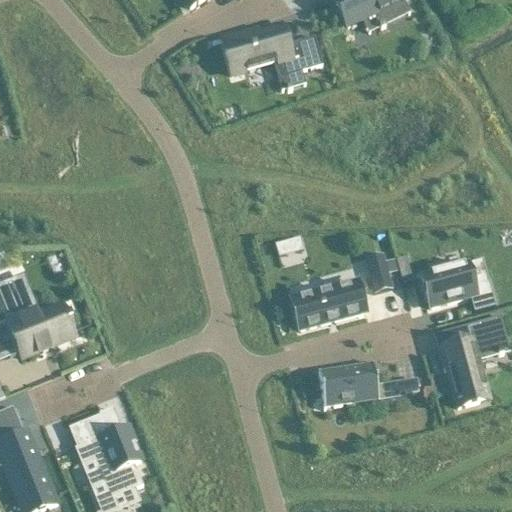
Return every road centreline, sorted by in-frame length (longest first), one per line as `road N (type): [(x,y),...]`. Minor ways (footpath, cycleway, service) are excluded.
road 1 (residential): [(116,75),(182,170),(227,332)]
road 2 (residential): [(227,332),(38,408)]
road 3 (residential): [(239,369),(412,334)]
road 4 (residential): [(116,75),(246,0)]
road 5 (residential): [(239,369),(276,511)]
